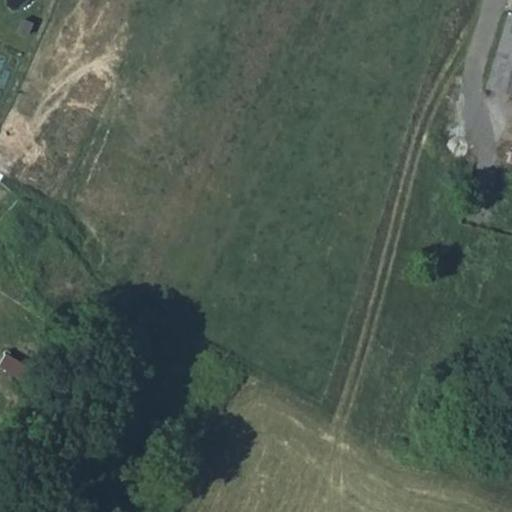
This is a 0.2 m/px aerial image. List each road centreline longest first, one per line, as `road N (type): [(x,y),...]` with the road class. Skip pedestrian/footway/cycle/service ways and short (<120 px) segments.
road 1 (track): [(0,164),(97,222),(106,311),(425,465),(511,490)]
road 2 (track): [(372,439),(424,303),(471,99)]
